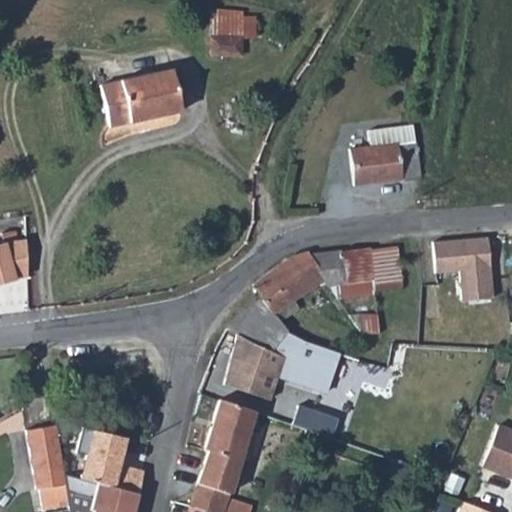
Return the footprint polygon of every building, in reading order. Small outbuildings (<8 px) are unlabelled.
[(258,8),(211,7),(209,51),(245,52),(246,34),(257,35),(258,8)] [(254,81),(229,65),(220,79),(245,96),(254,81)] [(100,88),(110,129),(181,113),(172,72),(100,88)] [(352,147),(356,184),(398,178),(418,176),(412,124),(367,129),(369,145),(352,147)] [(0,280),(14,276),(5,245),(17,241),(14,229),(0,232),(0,280)] [(490,229),(436,239),(438,259),(462,257),(467,286),(496,282),(490,229)] [(360,299),(381,296),(380,290),(407,285),(401,246),(361,253),(360,299)] [(346,256),(351,288),(352,288),(354,300),(360,299),(361,253),(356,254),(346,256)] [(314,259),(326,282),(332,291),(351,288),(346,256),(314,259)] [(255,285),(264,298),(275,314),(326,282),(314,259),(312,257),(298,258),(269,277),(262,280),(255,285)] [(243,336),(258,343),(281,324),(275,314),(264,298),(229,330),(243,336)] [(237,355),(227,385),(272,401),(281,377),(330,392),(342,356),(308,345),(299,341),(288,335),(277,352),(258,343),(243,336),(237,355)] [(191,509),(199,511),(248,511),(250,509),(227,502),(254,414),(221,403),(210,437),(204,452),(208,453),(191,509)] [(511,412),(497,407),(481,448),(511,460),(511,458),(511,412)] [(336,439),(341,423),(304,411),(299,426),(336,439)] [(57,420),(28,425),(38,485),(65,481),(64,473),(57,420)] [(96,428),(84,473),(134,487),(143,454),(123,448),(126,436),(96,428)] [(308,432),(304,445),(384,472),(388,458),(335,441),(308,432)] [(64,473),(65,481),(67,491),(92,498),(89,509),(92,510),(91,511),(130,511),(131,510),(134,511),(138,494),(64,473)] [(485,511),(459,501),(454,511),(485,511)]
